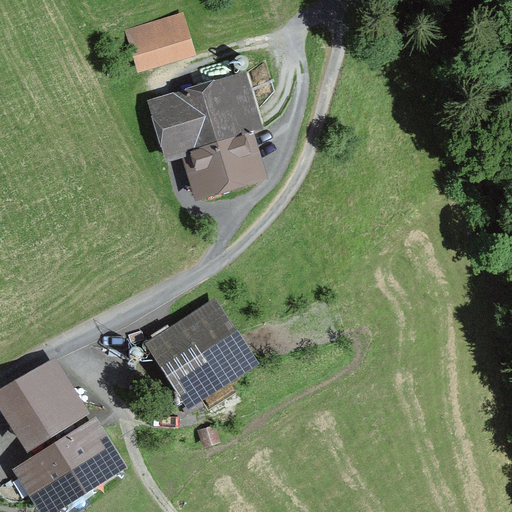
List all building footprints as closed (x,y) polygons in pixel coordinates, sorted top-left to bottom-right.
[(178,17),(131,32),(141,67),(189,52),(178,17)] [(234,80),(151,106),(169,161),(191,154),(203,190),(251,175),(240,137),(250,134),(234,80)] [(215,309),(157,346),(175,375),(164,383),(178,406),(248,360),(215,309)] [(0,396),(0,399),(29,444),(81,412),(53,366),(0,396)] [(91,429),(26,470),(48,505),(60,498),(114,464),(91,429)]
